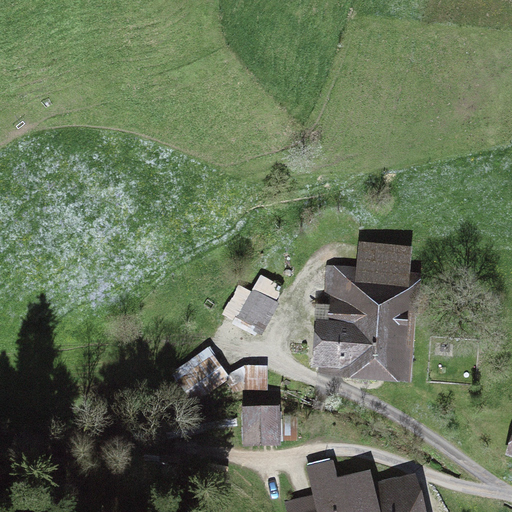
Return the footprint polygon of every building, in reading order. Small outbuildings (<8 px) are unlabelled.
[(352,272),(331,272),(331,292),(323,292),(323,304),(330,306),(329,326),(322,327),(321,366),(400,369),(404,251),(352,249),(352,272)] [(263,277),(253,296),(240,288),(228,309),(261,329),(284,289),(263,277)] [(190,396),(227,378),(212,347),(174,365),(190,396)] [(268,366),(243,366),(243,383),(268,384),(268,366)] [(248,441),(275,440),(275,410),(248,410),(248,441)] [(299,439),(297,417),(284,418),(285,440),(299,439)] [(289,511),(408,511),(401,479),(366,487),(364,476),(332,483),(328,465),(308,470),(315,499),(288,505),(289,511)]
